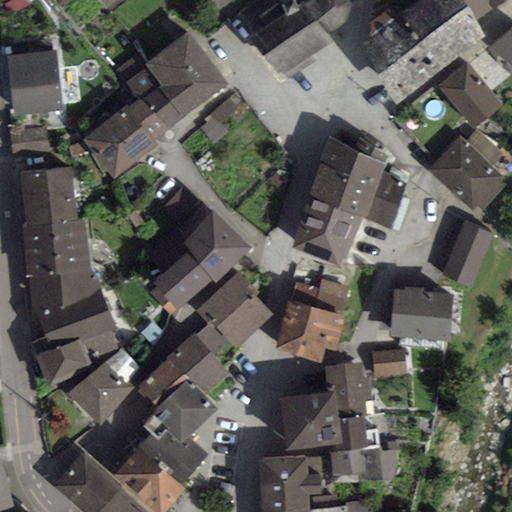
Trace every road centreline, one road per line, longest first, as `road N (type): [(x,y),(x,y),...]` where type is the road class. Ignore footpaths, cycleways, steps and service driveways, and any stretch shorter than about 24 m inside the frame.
road 1 (residential): [(246,511),(274,272),(359,0)]
road 2 (residential): [(0,194),(27,450),(37,485),(60,511)]
